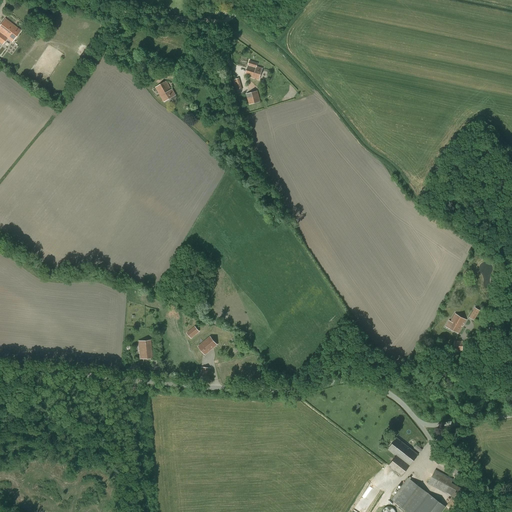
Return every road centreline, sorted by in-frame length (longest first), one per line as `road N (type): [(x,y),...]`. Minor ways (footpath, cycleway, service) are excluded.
road 1 (tertiary): [(420,425),(393,395),(356,380),(283,391),(0,366)]
road 2 (track): [(73,0),(210,21),(229,17),(242,0)]
road 3 (track): [(145,511),(136,379)]
